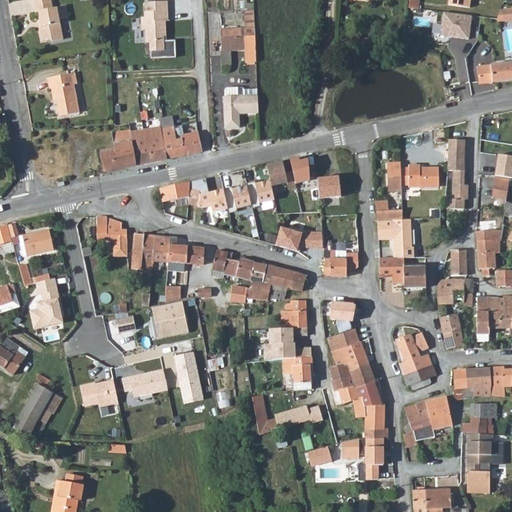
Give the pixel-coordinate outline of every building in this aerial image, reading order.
[(50,0),(32,0),(34,10),(38,9),(39,18),(37,19),(40,38),(49,37),(49,39),(61,37),(57,16),(65,15),(63,4),(51,6),(50,0)] [(174,57),(174,40),(164,40),(162,40),(162,35),(164,35),(163,20),(155,20),(155,12),(167,12),(166,1),(144,1),(144,17),(141,17),(141,28),(144,28),(145,41),(149,41),(149,58),(174,57)] [(511,7),(501,9),(497,20),(496,22),(511,20),(511,7)] [(254,28),(254,10),(244,10),(245,29),(254,28)] [(167,20),(167,12),(155,12),(155,20),(163,20),(167,20)] [(443,12),(440,34),(470,38),(472,17),(443,12)] [(254,28),(245,29),(220,30),(221,51),(231,50),(231,37),(244,36),(244,50),(245,62),(256,62),(254,28)] [(231,37),(231,50),(244,50),(244,36),(231,37)] [(472,85),(506,81),(504,62),(503,56),(491,58),(492,64),(478,66),(476,64),(473,65),(473,69),(471,71),(470,74),(472,85)] [(75,82),(73,72),(46,76),(48,87),(50,87),(52,95),(54,95),(58,115),(77,111),(72,83),(75,82)] [(238,113),(258,113),(257,89),(244,90),(242,87),(233,88),(234,96),(224,97),(223,97),(224,128),(238,127),(238,113)] [(224,90),(224,97),(234,96),(233,88),(225,88),(224,90)] [(166,159),(201,152),(197,132),(182,135),(180,126),(174,127),(172,116),(158,119),(160,126),(166,159)] [(511,130),(511,121),(511,120),(492,121),(493,131),(511,130)] [(160,126),(130,132),(137,165),(166,159),(160,126)] [(105,171),(137,165),(130,132),(130,129),(111,133),(114,149),(101,151),(105,171)] [(447,159),(446,160),(464,161),(465,140),(447,140),(447,143),(447,159)] [(432,158),(441,159),(447,159),(447,143),(432,143),(432,158)] [(511,155),(498,154),(494,175),(510,178),(511,178),(511,155)] [(298,158),(289,159),(292,172),(294,184),(311,180),(307,160),(299,161),(298,158)] [(446,162),(446,171),(452,171),(464,171),(464,161),(446,160),(446,162)] [(281,161),(266,164),(269,181),(270,186),(286,183),(288,190),(295,188),(294,184),(292,172),(283,174),(281,161)] [(388,190),(401,191),(401,185),(400,169),(400,162),(387,162),(388,190)] [(408,187),(420,186),(419,169),(419,166),(408,166),(408,169),(400,169),(401,185),(408,185),(408,187)] [(419,169),(420,186),(438,186),(437,169),(419,169)] [(463,199),(466,200),(467,185),(464,185),(464,171),(452,171),(451,199),(446,199),(446,208),(463,209),(463,199)] [(338,197),(340,197),(337,175),(317,178),(320,199),(323,199),(338,197)] [(508,190),(510,178),(494,175),(493,187),(508,190)] [(204,178),(189,182),(189,189),(199,190),(200,198),(198,208),(202,208),(210,207),(208,193),(204,178)] [(246,184),(246,185),(251,205),(251,208),(259,206),(258,203),(273,200),(270,186),(269,181),(253,184),(252,182),(246,184)] [(189,182),(170,186),(173,200),(188,197),(189,189),(189,182)] [(222,188),(223,190),(227,209),(228,213),(236,211),(235,209),(251,205),(246,185),(231,188),(231,187),(222,188)] [(162,203),(173,200),(170,186),(158,189),(162,203)] [(508,190),(493,187),(491,197),(506,200),(508,190)] [(223,190),(208,193),(210,207),(211,212),(227,209),(223,190)] [(338,197),(323,199),(324,207),(328,206),(339,205),(338,197)] [(375,201),(375,210),(387,210),(387,201),(375,201)] [(511,216),(511,204),(505,202),(503,214),(511,216)] [(375,210),(375,221),(377,220),(402,220),(401,210),(387,210),(375,210)] [(122,223),(106,217),(97,217),(97,240),(113,240),(112,257),(126,257),(127,230),(121,230),(122,223)] [(402,220),(377,220),(379,240),(392,239),(393,258),(403,258),(414,258),(410,220),(402,220)] [(7,225),(0,227),(0,244),(1,244),(4,254),(15,251),(7,225)] [(279,227),(274,245),(296,251),(297,248),(323,247),(322,231),(305,231),(305,233),(301,233),(279,227)] [(47,230),(22,236),(27,256),(52,250),(47,230)] [(476,242),(478,270),(481,270),(482,276),(489,276),(488,269),(495,268),(494,253),(498,252),(497,244),(497,237),(496,230),(480,232),(481,242),(476,242)] [(134,234),(132,250),(142,250),(142,249),(153,250),(154,235),(134,234)] [(170,237),(154,235),(153,250),(152,261),(167,262),(168,262),(170,237)] [(176,237),(170,237),(168,262),(178,263),(186,263),(188,247),(176,246),(176,237)] [(204,248),(188,247),(186,263),(203,264),(204,248)] [(142,250),(132,250),(131,269),(152,270),(152,261),(153,250),(142,249),(142,250)] [(232,254),(216,249),(211,270),(223,272),(222,274),(249,280),(253,263),(246,261),(246,258),(240,256),(238,261),(231,260),(232,254)] [(323,275),(346,277),(346,270),(354,270),(357,267),(357,254),(345,254),(345,250),(329,250),(329,252),(329,259),(323,259),(323,275)] [(465,251),(450,251),(451,275),(466,275),(465,251)] [(377,258),(379,278),(391,277),(391,283),(403,283),(403,267),(403,258),(393,258),(380,258),(377,258)] [(253,263),(249,280),(251,281),(270,285),(285,288),(289,289),(292,272),(285,269),(260,264),(261,261),(253,259),(253,263)] [(26,264),(19,266),(24,287),(32,285),(26,264)] [(403,267),(403,283),(403,288),(425,287),(425,267),(403,267)] [(511,270),(507,270),(494,272),(496,287),(508,287),(509,285),(511,284),(511,270)] [(304,275),(292,272),(289,289),(300,292),(304,275)] [(34,284),(35,284),(51,280),(49,274),(33,278),(34,284)] [(31,310),(35,328),(67,321),(57,279),(51,280),(35,284),(38,295),(42,294),(43,301),(38,302),(39,308),(31,310)] [(463,294),(463,280),(451,280),(439,281),(436,288),(437,305),(445,304),(459,304),(459,307),(463,307),(463,294)] [(472,280),(463,280),(463,294),(472,293),(472,280)] [(251,282),(250,285),(249,289),(231,287),(229,301),(248,302),(248,299),(267,300),(267,299),(270,286),(251,282)] [(10,294),(14,293),(11,284),(0,287),(0,305),(12,302),(10,294)] [(283,300),(285,288),(270,285),(270,286),(267,299),(275,299),(283,300)] [(0,305),(0,313),(19,307),(14,293),(10,294),(12,302),(0,305)] [(472,293),(463,294),(463,307),(471,306),(472,293)] [(164,294),(164,303),(178,300),(178,294),(164,294)] [(506,312),(511,312),(511,311),(511,296),(502,297),(503,298),(506,312)] [(476,297),(476,298),(476,335),(489,335),(489,328),(489,312),(489,298),(489,297),(476,297)] [(496,298),(489,298),(489,312),(497,312),(496,298)] [(499,328),(511,328),(511,312),(506,312),(503,298),(496,298),(497,312),(499,328)] [(305,300),(299,301),(290,300),(290,303),(287,304),(284,306),(284,311),(281,312),(281,329),(306,328),(305,300)] [(181,302),(152,308),(159,338),(187,332),(181,302)] [(353,320),(354,304),(332,302),(330,318),(333,319),(350,320),(353,320)] [(445,304),(437,305),(439,315),(440,315),(441,317),(447,316),(445,304)] [(489,328),(499,328),(497,312),(489,312),(489,328)] [(441,317),(439,318),(446,350),(463,345),(456,315),(447,316),(441,317)] [(133,316),(116,320),(119,334),(136,330),(133,316)] [(335,321),(334,324),(338,334),(354,329),(350,320),(333,319),(333,321),(335,321)] [(292,359),(291,349),(294,349),(294,337),(306,336),(306,328),(281,329),(269,329),(269,343),(271,343),(273,360),(276,360),(282,359),(292,359)] [(359,342),(354,329),(338,334),(334,336),(326,339),(331,353),(359,342)] [(428,349),(420,333),(411,336),(410,334),(394,340),(404,362),(420,356),(419,353),(428,349)] [(0,346),(0,366),(13,375),(28,352),(7,339),(1,347),(0,346)] [(365,359),(359,342),(331,353),(336,366),(337,367),(347,364),(347,365),(365,359)] [(265,361),(273,360),(271,343),(269,343),(263,344),(265,361)] [(294,349),(291,349),(292,359),(311,357),(310,348),(294,349)] [(193,352),(174,356),(184,404),(203,400),(193,352)] [(420,356),(404,362),(398,364),(402,376),(416,371),(432,365),(428,354),(420,356)] [(292,359),(282,359),(284,375),(293,374),(294,383),(310,383),(309,367),(311,366),(311,357),(292,359)] [(368,365),(365,359),(347,365),(349,372),(368,365)] [(349,372),(347,365),(347,364),(337,367),(336,366),(330,368),(334,381),(335,380),(346,377),(347,379),(351,378),(349,372)] [(371,372),(368,365),(349,372),(351,378),(355,388),(374,382),(371,372)] [(432,365),(416,371),(420,381),(429,378),(436,376),(432,365)] [(489,368),(490,387),(504,386),(504,380),(504,367),(489,368)] [(476,368),(465,370),(467,389),(472,388),(473,396),(491,394),(490,394),(490,387),(478,388),(476,368)] [(489,368),(476,368),(478,388),(490,387),(489,368)] [(163,370),(121,379),(124,392),(132,390),(133,397),(167,390),(163,370)] [(455,389),(461,389),(467,389),(465,370),(453,371),(455,387),(455,389)] [(416,371),(402,376),(406,387),(410,385),(420,381),(416,371)] [(39,381),(13,429),(38,442),(46,425),(37,420),(43,408),(52,393),(53,390),(50,388),(53,383),(39,375),(36,379),(39,381)] [(358,398),(355,388),(351,378),(347,379),(346,377),(335,380),(342,405),(352,401),(355,418),(365,416),(364,430),(383,429),(383,404),(381,404),(362,406),(361,397),(358,398)] [(429,378),(420,381),(422,387),(430,384),(431,383),(429,378)] [(113,380),(95,384),(95,382),(80,386),(85,407),(98,404),(99,407),(118,403),(113,380)] [(422,387),(420,381),(410,385),(412,390),(414,391),(422,387)] [(379,396),(374,382),(355,388),(358,398),(361,397),(362,406),(381,404),(379,396)] [(451,389),(454,402),(462,401),(462,399),(461,389),(455,389),(455,387),(451,387),(451,389)] [(461,389),(462,399),(473,398),(473,396),(472,388),(467,389),(461,389)] [(62,398),(52,393),(43,408),(52,413),(53,414),(62,398)] [(258,435),(278,430),(274,420),(266,422),(261,396),(251,398),(258,435)] [(426,401),(415,405),(418,413),(427,411),(430,425),(432,431),(433,430),(452,426),(445,397),(426,401)] [(471,404),(470,418),(486,419),(495,419),(495,405),(471,404)] [(306,405),(276,415),(280,429),(311,420),(312,424),(323,420),(319,406),(308,409),(306,405)] [(418,413),(415,405),(404,408),(409,424),(403,428),(406,433),(411,431),(430,425),(427,411),(418,413)] [(37,420),(46,425),(52,413),(43,408),(37,420)] [(462,423),(462,434),(467,434),(485,434),(493,435),(493,426),(491,426),(491,419),(486,419),(470,418),(470,423),(462,423)] [(432,431),(430,425),(411,431),(416,442),(435,437),(433,430),(432,431)] [(306,451),(314,448),(307,426),(299,428),(306,451)] [(358,439),(340,444),(341,460),(358,459),(357,456),(364,456),(365,465),(365,466),(382,466),(381,439),(386,439),(385,428),(383,429),(364,430),(364,439),(358,439)] [(406,433),(403,435),(405,449),(416,446),(416,442),(411,431),(406,433)] [(467,448),(467,460),(491,460),(491,443),(493,443),(493,435),(485,434),(485,449),(467,448)] [(467,434),(467,448),(485,449),(485,434),(467,434)] [(504,443),(493,443),(491,443),(491,460),(491,464),(503,465),(504,443)] [(127,453),(125,446),(110,445),(110,452),(127,453)] [(66,448),(59,446),(56,457),(63,459),(66,448)] [(328,446),(307,452),(311,466),(332,460),(328,446)] [(491,460),(467,460),(466,482),(466,493),(489,493),(490,471),(482,471),(482,464),(491,464),(491,460)] [(382,466),(365,466),(365,465),(349,466),(349,472),(359,471),(359,481),(384,480),(383,465),(382,466)] [(502,471),(490,471),(489,493),(502,494),(502,471)] [(67,475),(65,483),(81,485),(82,478),(67,475)] [(56,481),(54,496),(58,496),(54,511),(75,511),(78,500),(81,501),(84,486),(81,485),(65,483),(56,481)] [(424,491),(425,508),(424,511),(443,511),(443,509),(451,508),(449,489),(424,491)] [(411,492),(413,509),(425,508),(424,491),(416,491),(411,492)]
